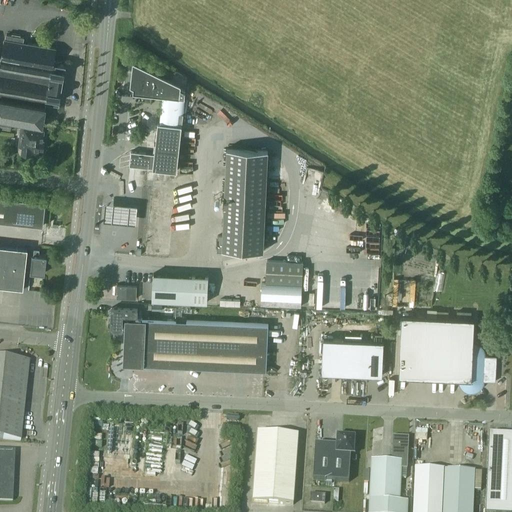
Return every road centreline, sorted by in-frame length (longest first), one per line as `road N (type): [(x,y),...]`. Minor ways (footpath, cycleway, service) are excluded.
road 1 (unclassified): [(511,413),(63,395)]
road 2 (primary): [(70,342),(110,0)]
